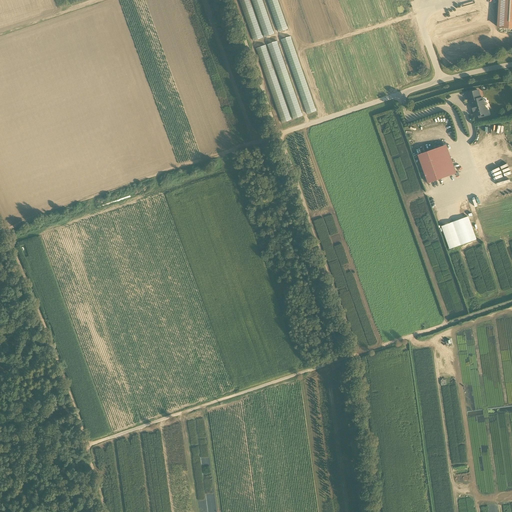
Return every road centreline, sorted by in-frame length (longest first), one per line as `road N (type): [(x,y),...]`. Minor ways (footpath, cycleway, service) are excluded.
road 1 (track): [(469,317),(85,445)]
road 2 (track): [(279,134),(4,226)]
road 3 (track): [(0,217),(85,445)]
road 4 (unclassified): [(511,65),(279,134)]
road 5 (track): [(279,134),(358,355)]
road 6 (track): [(380,511),(358,355)]
road 7 (track): [(279,134),(231,0)]
